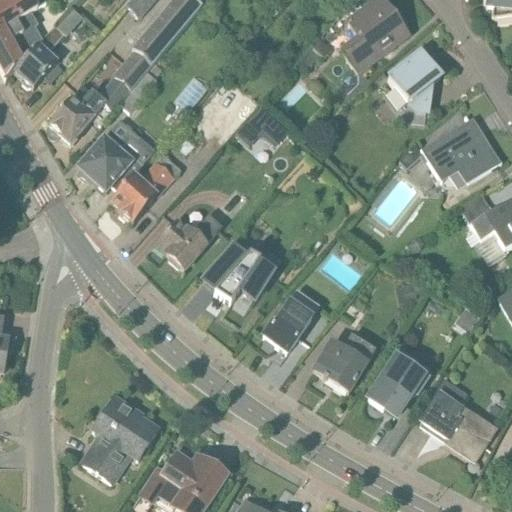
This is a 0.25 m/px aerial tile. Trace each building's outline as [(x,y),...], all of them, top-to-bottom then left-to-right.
[(4,85),(6,83),(13,76),(22,66),(31,55),(15,26),(36,13),(28,0),(17,0),(0,10),(0,76),(3,82),(4,85)] [(157,0),(135,0),(125,12),(137,22),(157,0)] [(179,0),(131,57),(134,60),(150,73),(200,13),(185,0),(179,0)] [(491,23),(511,19),(511,0),(488,0),(487,10),(492,11),(491,23)] [(405,35),(379,1),(351,22),(362,37),(338,55),(352,74),(334,97),(343,108),(368,86),(360,75),(381,60),(378,55),(405,35)] [(22,66),(13,76),(22,84),(21,88),(26,92),(30,92),(32,94),(56,69),(45,59),(64,40),(54,32),(31,55),(22,66)] [(330,53),(319,43),(292,73),(297,78),(320,61),(321,63),(330,53)] [(387,84),(409,112),(429,114),(434,74),(421,57),(387,84)] [(134,60),(113,84),(114,85),(129,98),(146,77),(150,73),(134,60)] [(156,85),(146,77),(129,98),(119,110),(128,118),(156,85)] [(101,131),(112,119),(97,106),(81,92),(47,132),(48,133),(48,134),(47,135),(47,137),(47,138),(47,139),(47,140),(48,141),(48,142),(49,143),(50,144),(51,144),(53,145),(54,145),(55,145),(56,144),(57,144),(58,143),(59,142),(69,150),(91,124),(101,131)] [(236,137),(250,150),(257,141),(265,140),(275,150),(288,136),(261,110),(236,137)] [(405,174),(422,159),(440,187),(462,174),(470,187),(501,168),(500,167),(497,168),(480,139),(477,140),(468,125),(419,155),(414,147),(398,166),(405,174)] [(89,182),(104,196),(109,190),(117,197),(151,159),(130,141),(122,150),(108,137),(77,172),(80,174),(77,180),(83,186),(89,182)] [(109,208),(132,229),(173,185),(156,169),(139,188),(132,182),(109,208)] [(511,203),(468,229),(479,247),(492,239),(502,256),(511,249),(511,203)] [(165,258),(183,274),(220,232),(207,220),(191,238),(187,235),(177,226),(157,248),(167,256),(165,258)] [(246,261),(244,264),(231,252),(202,286),(215,297),(213,300),(229,310),(239,296),(253,306),(271,279),(257,269),(246,261)] [(414,287),(395,291),(398,308),(417,303),(414,287)] [(511,296),(498,304),(511,327),(511,296)] [(271,328),(262,342),(278,353),(285,357),(284,358),(285,359),(303,333),(293,327),(300,316),(287,307),(272,329),(271,328)] [(465,312),(455,328),(471,338),(481,321),(465,312)] [(326,385),(347,399),(374,356),(350,341),(341,355),(329,348),(312,377),(322,383),(322,385),(325,387),(326,385)] [(398,357),(383,380),(367,405),(382,415),(384,412),(396,420),(410,398),(416,401),(429,383),(411,371),(414,367),(398,357)] [(458,454),(474,464),(493,436),(437,400),(420,427),(446,444),(447,443),(460,452),(458,454)] [(99,440),(81,468),(110,489),(130,460),(137,464),(157,434),(140,423),(141,420),(113,402),(91,435),(99,440)] [(191,469),(176,459),(162,478),(154,474),(137,499),(150,508),(154,501),(170,511),(203,511),(224,481),(202,466),(197,473),(192,470),(193,469),(191,468),(191,469)]
